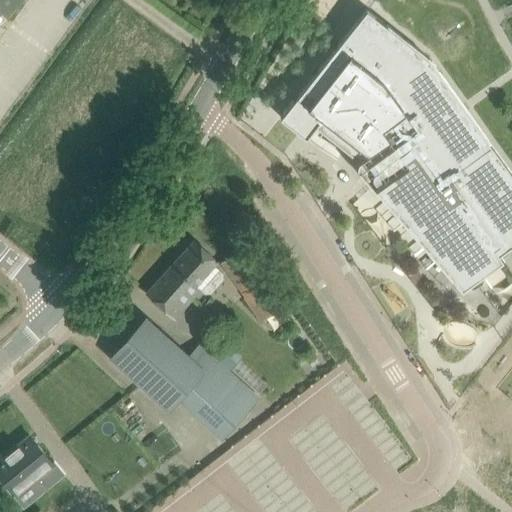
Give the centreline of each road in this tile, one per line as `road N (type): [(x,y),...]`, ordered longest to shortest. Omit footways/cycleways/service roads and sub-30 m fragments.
road 1 (residential): [(435,438),(259,166),(200,108)]
road 2 (tertiary): [(59,306),(138,209),(200,108)]
road 3 (tertiary): [(200,108),(262,0)]
